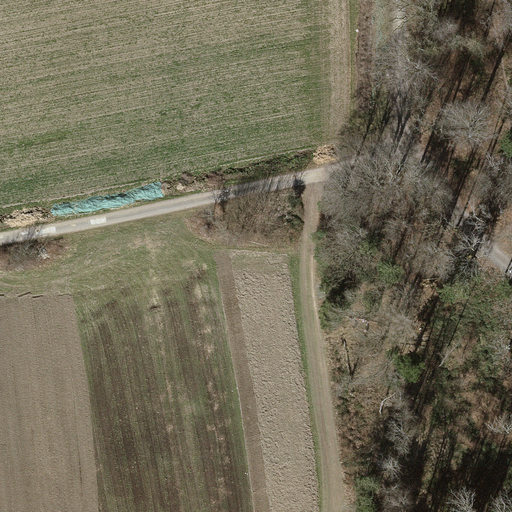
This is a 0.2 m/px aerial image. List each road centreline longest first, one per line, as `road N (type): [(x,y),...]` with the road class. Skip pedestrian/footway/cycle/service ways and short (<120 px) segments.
road 1 (track): [(0,239),(402,151)]
road 2 (track): [(315,174),(309,278),(342,511)]
road 3 (track): [(511,269),(402,151),(398,0)]
